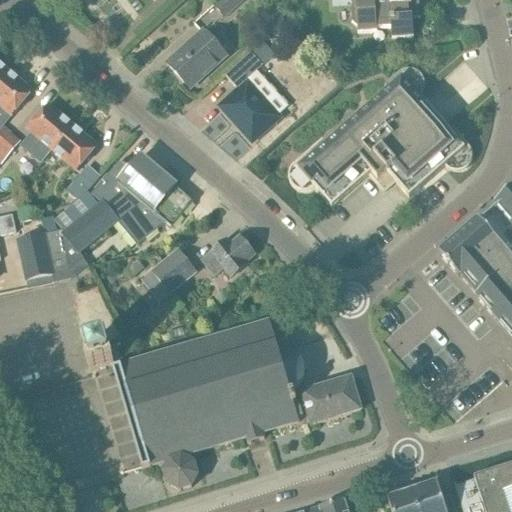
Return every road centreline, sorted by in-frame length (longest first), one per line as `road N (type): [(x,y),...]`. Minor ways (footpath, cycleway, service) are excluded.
road 1 (residential): [(348,304),(228,187),(8,0)]
road 2 (residential): [(348,304),(497,173),(511,101)]
road 3 (tertiary): [(243,511),(410,460)]
road 4 (residential): [(410,460),(348,304)]
